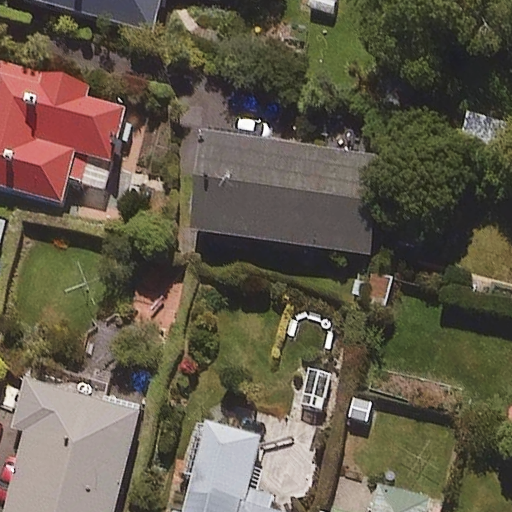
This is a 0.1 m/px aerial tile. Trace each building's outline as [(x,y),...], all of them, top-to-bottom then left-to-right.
[(10,0),(8,9),(154,46),(165,0),(204,0),(219,4),(220,0),(10,0)] [(0,75),(0,205),(63,221),(77,167),(114,176),(127,124),(88,114),(91,104),(51,94),(53,89),(0,75)] [(511,134),(470,125),(462,158),(504,167),(511,134)] [(204,157),(196,253),(375,268),(383,171),(204,157)] [(28,456),(14,511),(122,511),(143,430),(29,402),(16,453),(28,456)] [(274,511),(276,508),(256,503),(269,454),(211,440),(192,511),(274,511)] [(431,511),(382,499),(378,511),(431,511)]
